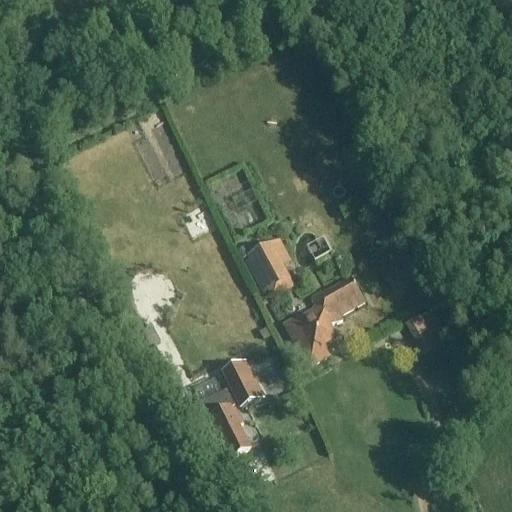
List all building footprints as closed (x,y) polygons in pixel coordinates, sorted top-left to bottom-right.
[(291,263),(280,241),(247,258),(249,263),(243,266),(258,295),(260,294),(262,297),(268,294),(272,303),(296,290),(283,267),(291,263)] [(364,307),(350,281),(323,296),(322,294),(310,301),(314,309),(311,311),(312,314),(300,321),(298,318),(282,328),(307,373),(331,360),(326,350),(339,343),(332,330),(343,324),(341,319),(364,307)] [(224,314),(239,307),(235,298),(220,305),(224,314)] [(450,345),(432,313),(406,328),(424,360),(450,345)] [(219,329),(236,360),(251,352),(234,321),(219,329)] [(265,402),(247,364),(221,376),(240,414),(265,402)] [(238,430),(243,428),(234,409),(209,421),(215,434),(213,434),(227,464),(249,453),(238,430)]
